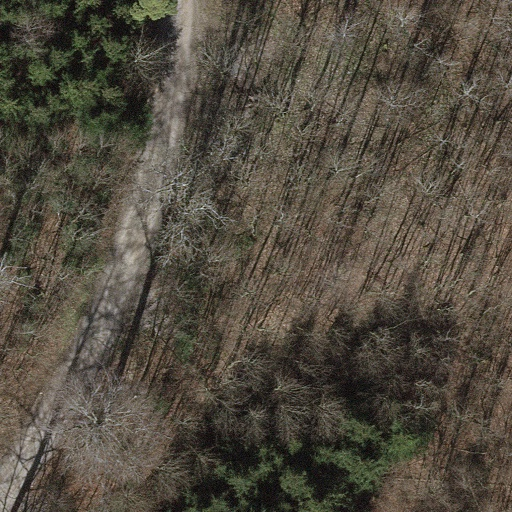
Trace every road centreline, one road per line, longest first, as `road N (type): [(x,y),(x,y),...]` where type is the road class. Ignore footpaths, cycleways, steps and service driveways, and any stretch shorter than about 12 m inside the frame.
road 1 (track): [(4,511),(46,454),(130,280),(172,124),(186,0)]
road 2 (track): [(185,13),(371,58),(442,40),(478,0)]
